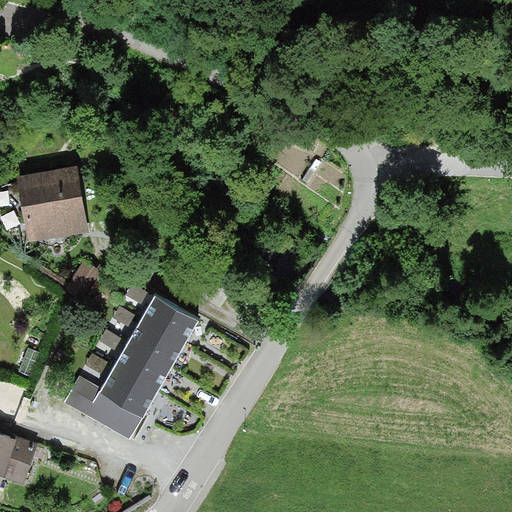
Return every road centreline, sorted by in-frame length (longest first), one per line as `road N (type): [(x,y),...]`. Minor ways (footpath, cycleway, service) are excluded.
road 1 (residential): [(91,0),(102,19),(149,48),(339,139),(360,172),(361,209),(342,243),(168,511)]
road 2 (track): [(511,178),(360,172)]
